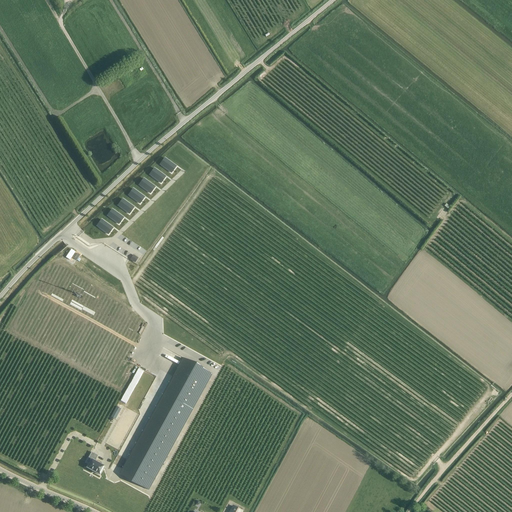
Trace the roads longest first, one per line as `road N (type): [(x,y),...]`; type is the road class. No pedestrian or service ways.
road 1 (unclassified): [(0,295),(165,136),(333,0)]
road 2 (track): [(422,495),(511,395)]
